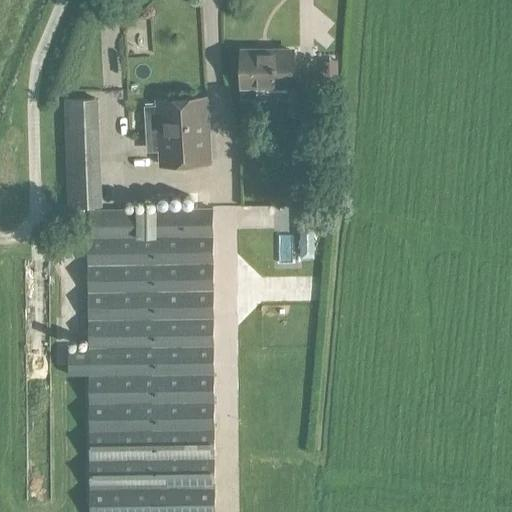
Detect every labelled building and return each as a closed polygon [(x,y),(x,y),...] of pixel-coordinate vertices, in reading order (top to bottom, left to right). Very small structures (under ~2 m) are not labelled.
[(292,88),(292,48),(242,49),(243,88),(292,88)] [(337,70),(323,71),(324,84),(338,84),(337,70)] [(39,76),(41,96),(50,96),(48,75),(39,76)] [(319,75),(296,75),(296,114),(319,114),(319,75)] [(96,123),(95,96),(65,97),(66,124),(96,123)] [(207,96),(156,98),(160,163),(211,160),(207,96)] [(310,174),(295,179),(301,198),(316,193),(310,174)] [(213,207),(88,209),(89,347),(89,374),(91,489),(91,511),(214,511),(214,487),(215,430),(213,207)] [(299,209),(300,256),(315,255),(315,230),(323,230),(323,212),(315,212),(315,210),(299,209)] [(89,374),(89,347),(69,347),(69,374),(89,374)]
